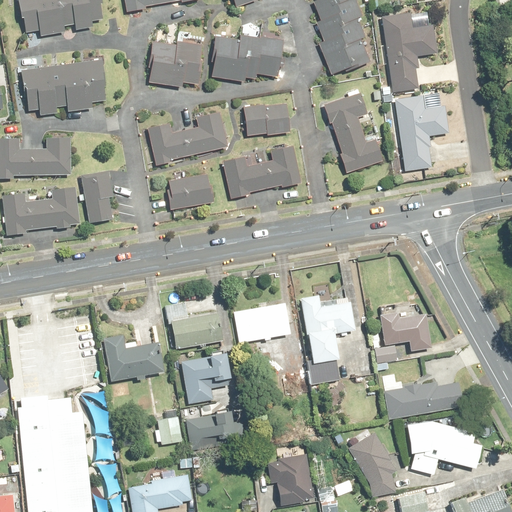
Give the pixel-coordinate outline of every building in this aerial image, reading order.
[(82,0),(11,0),(0,2),(0,8),(8,51),(89,37),(82,0)] [(116,0),(118,13),(144,10),(143,7),(169,4),(169,5),(197,1),(196,0),(116,0)] [(219,0),(224,12),(262,0),(219,0)] [(355,0),(309,0),(324,71),(368,62),(355,0)] [(511,0),(487,0),(489,10),(511,7),(511,0)] [(415,37),(394,40),(393,25),(366,28),(374,105),(401,102),(397,68),(418,66),(415,37)] [(236,39),(213,37),(208,78),(242,82),(243,79),(254,80),(254,76),(275,78),(280,35),(259,32),(258,37),(236,34),(236,39)] [(200,47),(149,41),(144,82),(194,88),(200,47)] [(96,60),(17,70),(23,114),(102,104),(96,60)] [(340,100),(340,101),(320,107),(339,172),(360,165),(361,166),(375,162),(369,139),(357,142),(349,116),(360,112),(354,95),(340,100)] [(283,102),(238,109),(243,140),(288,133),(283,102)] [(429,118),(409,120),(407,108),(378,110),(384,183),(414,180),(411,148),(431,146),(429,118)] [(215,112),(192,117),(194,128),(171,133),(169,123),(141,129),(149,170),(177,164),(177,163),(203,158),(203,156),(224,151),(215,112)] [(2,150),(0,149),(0,189),(1,190),(1,188),(29,189),(52,191),(55,149),(32,148),(31,159),(1,158),(2,150)] [(276,159),(250,163),(252,174),(239,177),(237,168),(205,174),(213,214),(245,208),(244,203),(256,200),(257,202),(283,197),(276,159)] [(93,185),(65,187),(68,235),(97,233),(93,185)] [(192,187),(149,194),(153,221),(196,214),(192,187)] [(0,246),(11,246),(11,242),(40,239),(62,238),(60,198),(35,200),(35,210),(9,213),(8,205),(0,206),(0,246)] [(295,345),(297,375),(284,376),(285,384),(264,385),(266,409),(292,407),(292,400),(320,398),(317,343),(335,340),(331,313),(303,318),(302,308),(284,309),(288,346),(295,345)] [(274,317),(218,323),(221,356),(277,350),(274,317)] [(413,364),(413,354),(412,324),(363,327),(364,356),(391,355),(391,364),(413,364)] [(204,326),(153,333),(157,359),(207,352),(204,326)] [(108,350),(88,352),(91,393),(110,392),(110,390),(146,385),(142,356),(108,361),(108,350)] [(215,388),(211,366),(185,370),(164,372),(168,414),(195,412),(194,391),(215,388)] [(80,381),(16,388),(30,511),(93,511),(95,511),(80,381)] [(437,392),(365,403),(370,432),(442,422),(437,392)] [(158,426),(138,430),(142,456),(162,453),(158,426)] [(223,426),(170,430),(172,456),(225,451),(223,426)] [(456,482),(466,447),(416,433),(415,433),(414,432),(414,433),(387,436),(390,465),(397,464),(391,481),(413,489),(419,472),(456,482)] [(381,493),(355,442),(326,456),(352,507),(381,493)] [(188,457),(178,459),(180,471),(190,469),(188,457)] [(295,511),(290,465),(249,470),(253,511),(295,511)] [(123,494),(124,496),(107,498),(109,511),(174,511),(170,485),(123,494)] [(336,511),(332,489),(318,492),(321,511),(336,511)] [(489,511),(485,498),(437,511),(489,511)] [(410,511),(409,503),(376,509),(376,511),(410,511)]
